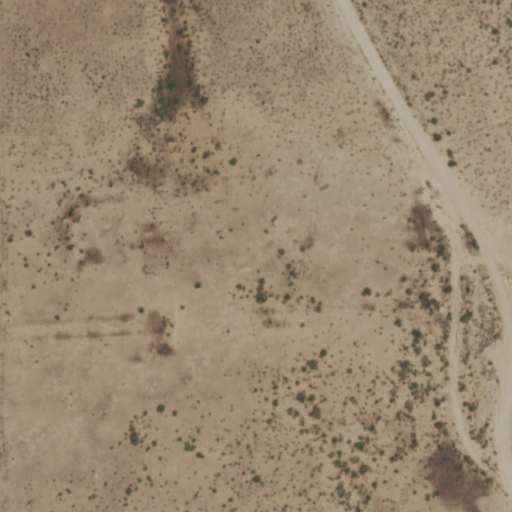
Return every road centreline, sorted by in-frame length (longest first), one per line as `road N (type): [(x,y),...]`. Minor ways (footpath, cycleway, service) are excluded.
road 1 (residential): [(511,294),(346,0)]
road 2 (residential): [(511,489),(460,429),(457,201)]
